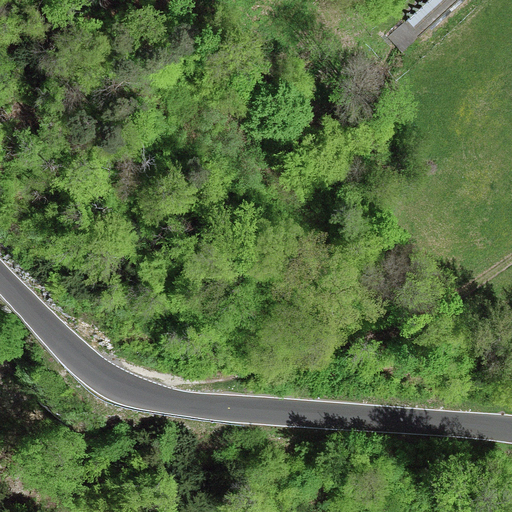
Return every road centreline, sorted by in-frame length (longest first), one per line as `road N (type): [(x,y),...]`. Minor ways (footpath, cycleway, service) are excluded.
road 1 (tertiary): [(511,428),(130,392),(93,368),(0,275)]
road 2 (track): [(130,392),(392,331),(511,256)]
